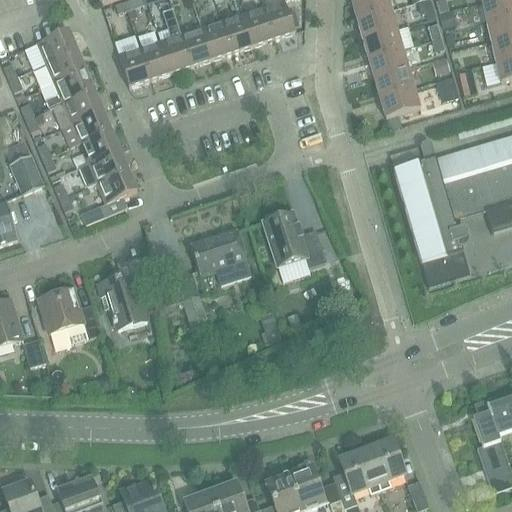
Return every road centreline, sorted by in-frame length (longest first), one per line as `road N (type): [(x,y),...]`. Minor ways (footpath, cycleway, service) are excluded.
road 1 (residential): [(164,209),(292,167),(274,110),(261,104),(140,144)]
road 2 (tertiary): [(0,426),(178,429),(279,412)]
road 3 (residential): [(0,282),(78,254),(164,209)]
road 4 (residential): [(140,144),(97,41),(72,5)]
road 5 (tertiary): [(279,412),(332,409),(409,384)]
road 6 (residential): [(451,511),(409,384)]
road 7 (tertiary): [(401,359),(279,412)]
road 8 (tertiary): [(511,310),(401,359)]
